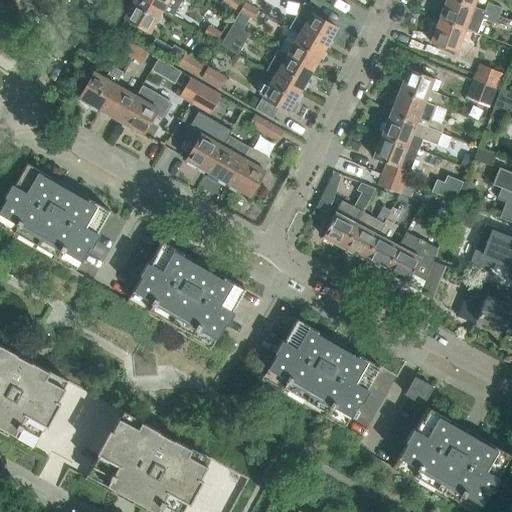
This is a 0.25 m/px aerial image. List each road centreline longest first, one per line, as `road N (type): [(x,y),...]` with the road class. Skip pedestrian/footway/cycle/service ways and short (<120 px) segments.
road 1 (residential): [(269,247),(232,239),(10,115)]
road 2 (residential): [(511,388),(285,267),(269,247)]
road 3 (residential): [(269,247),(392,0)]
road 4 (residential): [(10,115),(84,0)]
